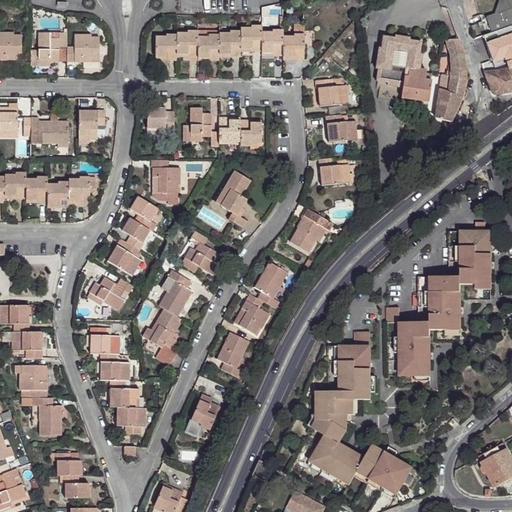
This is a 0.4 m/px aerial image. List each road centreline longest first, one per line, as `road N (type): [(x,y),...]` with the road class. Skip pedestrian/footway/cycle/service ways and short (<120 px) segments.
road 1 (residential): [(126,87),(271,90),(296,115),(299,179),(242,264),(127,511)]
road 2 (tertiary): [(511,118),(336,270),(280,355),(210,511)]
road 3 (tertiary): [(225,511),(313,325),(387,238),(491,152)]
road 4 (residential): [(89,234),(75,254),(62,319),(127,511)]
road 5 (residential): [(126,87),(123,160),(113,198),(89,234)]
road 6 (residential): [(126,87),(0,86)]
road 7 (residential): [(452,493),(449,457),(511,393)]
